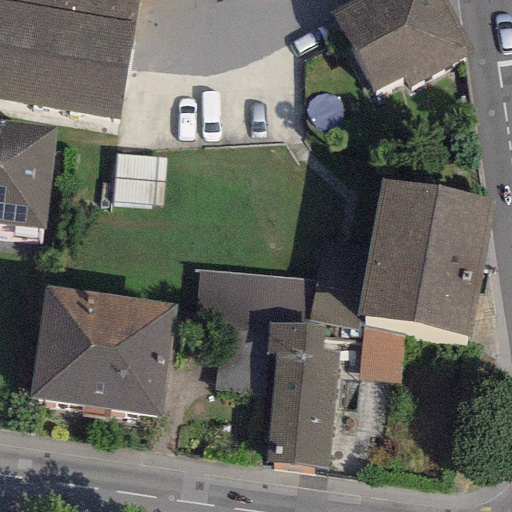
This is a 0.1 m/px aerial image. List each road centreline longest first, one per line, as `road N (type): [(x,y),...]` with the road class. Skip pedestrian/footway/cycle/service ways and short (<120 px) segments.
road 1 (unclassified): [(0,475),(252,511)]
road 2 (tertiary): [(511,177),(488,0)]
